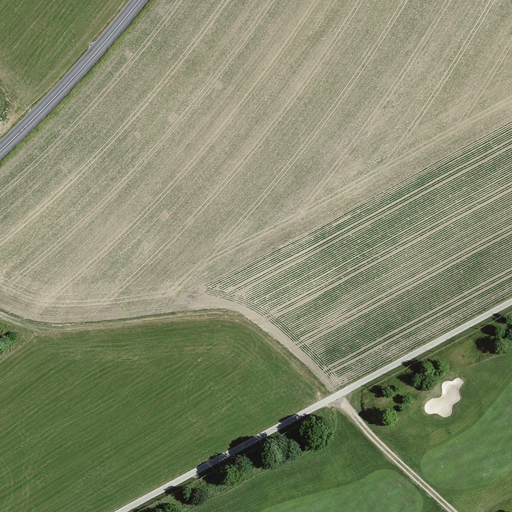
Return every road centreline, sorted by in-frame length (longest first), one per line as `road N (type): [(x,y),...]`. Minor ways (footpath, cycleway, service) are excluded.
road 1 (track): [(0,319),(20,331),(238,321),(334,396),(453,511)]
road 2 (unclassified): [(118,511),(511,301)]
road 3 (tertiary): [(0,151),(139,0)]
